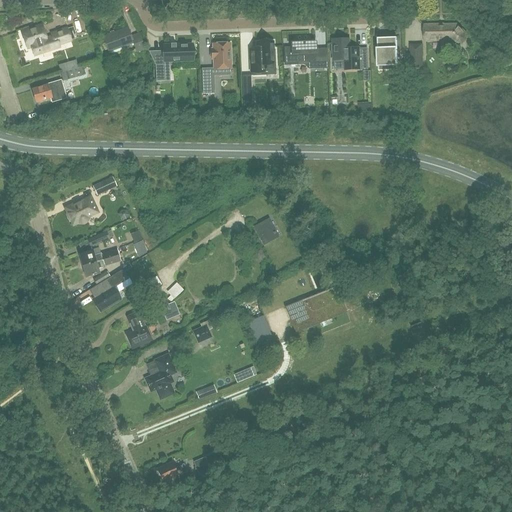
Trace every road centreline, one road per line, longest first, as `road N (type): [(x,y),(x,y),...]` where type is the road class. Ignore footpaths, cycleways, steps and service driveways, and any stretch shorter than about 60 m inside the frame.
road 1 (primary): [(0,139),(45,147),(387,155),(460,173),(511,200)]
road 2 (residential): [(145,511),(71,337),(26,182),(0,166)]
road 3 (residential): [(141,0),(147,20),(160,26),(375,19),(393,0)]
